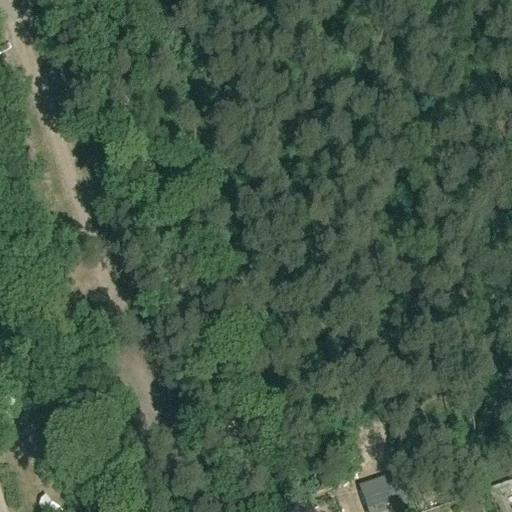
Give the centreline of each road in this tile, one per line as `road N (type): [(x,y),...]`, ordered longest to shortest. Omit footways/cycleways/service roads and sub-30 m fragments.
road 1 (track): [(264,511),(86,0)]
road 2 (track): [(15,20),(183,511)]
